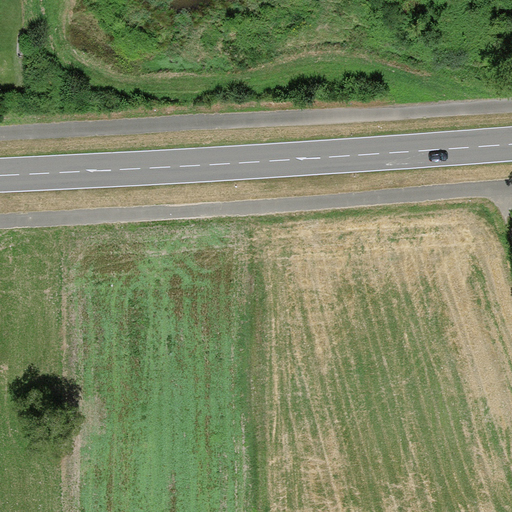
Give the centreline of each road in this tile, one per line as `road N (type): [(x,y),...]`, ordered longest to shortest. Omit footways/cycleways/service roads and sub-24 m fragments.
road 1 (primary): [(511,144),(0,177)]
road 2 (track): [(511,104),(0,132)]
road 3 (track): [(0,222),(511,195)]
